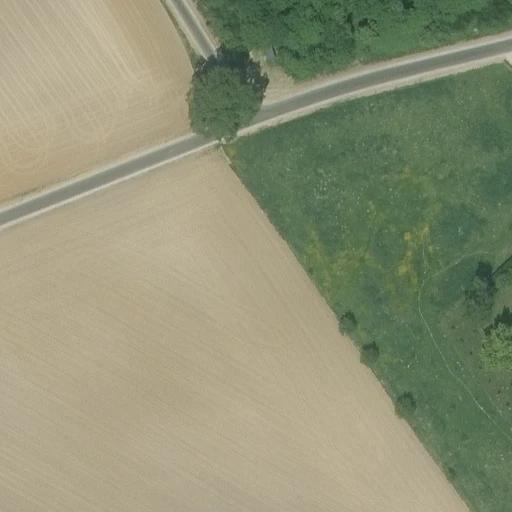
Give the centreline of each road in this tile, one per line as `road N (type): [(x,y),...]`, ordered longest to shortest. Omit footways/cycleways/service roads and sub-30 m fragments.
road 1 (unclassified): [(250,121),(365,78),(511,46)]
road 2 (unclassified): [(0,224),(250,121)]
road 3 (unclassified): [(250,121),(174,0)]
